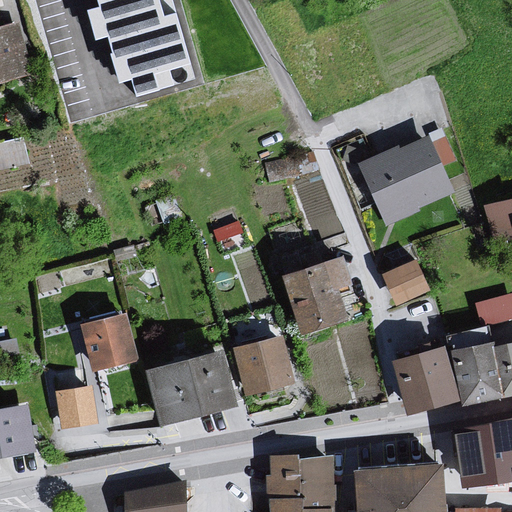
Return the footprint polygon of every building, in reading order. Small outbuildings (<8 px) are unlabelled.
[(195,76),(172,0),(95,0),(97,7),(87,10),(95,39),(106,36),(119,79),(133,75),(138,93),(195,76)] [(10,27),(0,29),(0,82),(24,77),(10,27)] [(429,134),(360,164),(387,226),(456,195),(429,134)] [(382,263),(398,297),(432,282),(416,248),(382,263)] [(334,258),(269,278),(293,336),(340,321),(333,301),(347,293),(334,258)] [(482,321),(511,312),(511,287),(476,298),(482,321)] [(117,315),(70,327),(86,376),(132,363),(117,315)] [(275,341),(226,351),(237,399),(289,385),(275,341)] [(492,345),(451,353),(461,404),(502,397),(492,350),(492,345)] [(511,345),(492,350),(502,397),(511,395),(511,345)] [(223,351),(146,370),(159,427),(237,408),(223,351)] [(451,353),(397,364),(408,415),(461,404),(451,353)] [(86,390),(50,397),(59,432),(91,427),(86,390)] [(0,456),(31,452),(25,411),(0,415),(0,456)] [(511,416),(447,431),(455,489),(499,485),(497,465),(508,466),(511,466),(511,416)] [(326,455),(260,461),(262,498),(292,499),(293,510),(329,511),(326,455)] [(437,511),(433,466),(342,472),(345,511),(437,511)] [(181,511),(181,485),(114,494),(114,511),(181,511)] [(292,499),(262,498),(263,511),(328,511),(329,511),(293,510),(292,499)]
